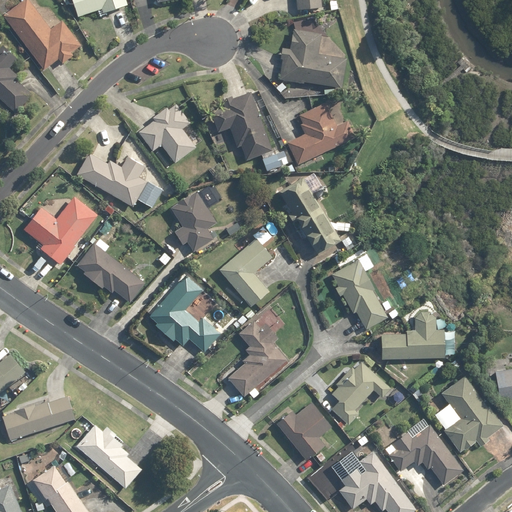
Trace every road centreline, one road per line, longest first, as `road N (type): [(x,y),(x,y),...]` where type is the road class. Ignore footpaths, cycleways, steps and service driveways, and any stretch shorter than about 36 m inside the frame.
road 1 (tertiary): [(0,286),(165,397),(245,464)]
road 2 (residential): [(0,198),(127,61),(169,43),(215,38)]
